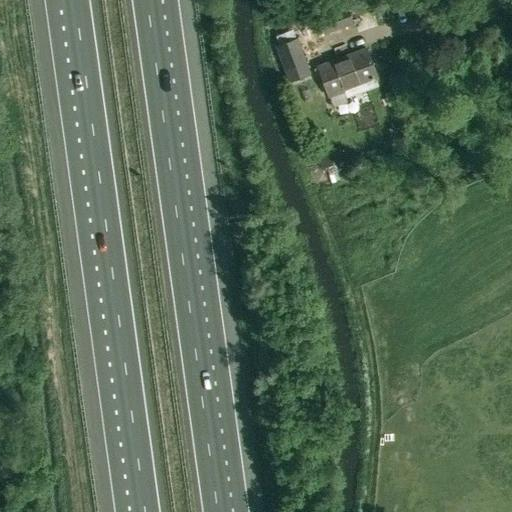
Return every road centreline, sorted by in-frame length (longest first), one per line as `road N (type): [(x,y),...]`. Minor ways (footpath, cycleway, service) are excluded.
road 1 (motorway): [(72,0),(142,511)]
road 2 (motorway): [(222,511),(155,0)]
